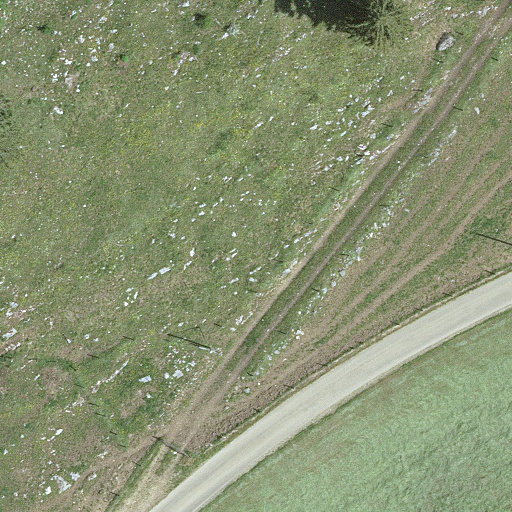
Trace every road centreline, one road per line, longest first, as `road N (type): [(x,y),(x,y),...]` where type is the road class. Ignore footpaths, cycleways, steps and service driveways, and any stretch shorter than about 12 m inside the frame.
road 1 (track): [(137,511),(218,381),(511,7)]
road 2 (unclassified): [(511,286),(392,348),(174,511)]
